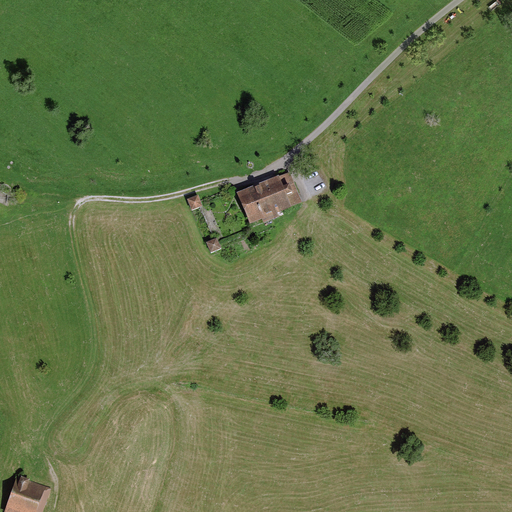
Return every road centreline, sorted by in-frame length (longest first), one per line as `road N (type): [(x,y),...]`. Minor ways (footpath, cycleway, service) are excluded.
road 1 (track): [(460,0),(275,169),(173,195),(93,198),(76,206)]
road 2 (track): [(76,206),(72,233),(97,360),(85,395),(64,411),(49,448),(60,511)]
